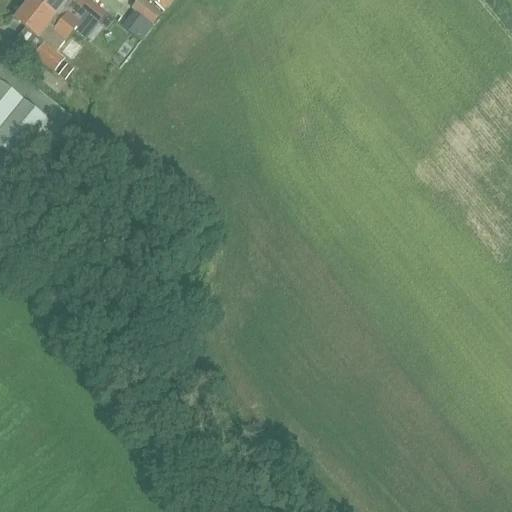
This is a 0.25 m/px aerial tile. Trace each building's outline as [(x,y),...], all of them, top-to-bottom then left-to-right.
[(66,40),(73,31),(34,0),(31,0),(16,20),(39,38),(40,37),(46,42),(35,55),(56,71),(65,59),(57,52),(66,40)] [(91,31),(81,22),(69,12),(68,14),(61,9),(68,0),(34,0),(73,31),(84,40),(91,31)] [(89,0),(80,0),(76,6),(105,30),(113,20),(89,0)] [(152,26),(162,14),(144,0),(139,0),(132,9),(152,26)] [(149,0),(165,12),(174,0),(149,0)] [(0,212),(64,134),(0,82),(0,212)]
